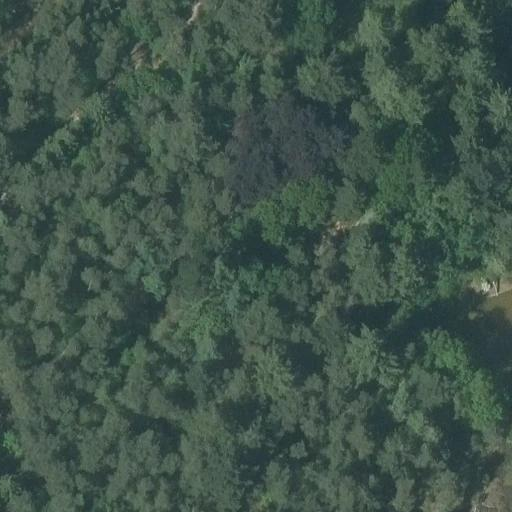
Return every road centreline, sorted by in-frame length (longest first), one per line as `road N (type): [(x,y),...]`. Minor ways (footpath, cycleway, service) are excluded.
road 1 (track): [(263,51),(153,195),(86,229),(63,270),(50,315),(129,511)]
road 2 (track): [(511,199),(203,15)]
road 3 (track): [(0,199),(220,0)]
